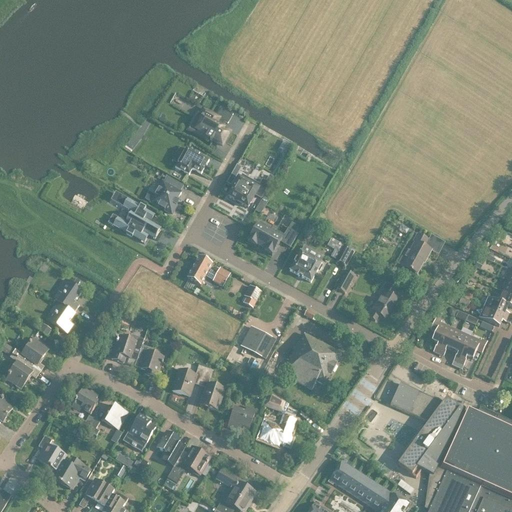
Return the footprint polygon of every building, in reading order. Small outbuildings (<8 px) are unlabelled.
[(213,141),(222,146),(230,132),(222,128),(224,123),(228,125),(233,116),(220,108),(215,116),(207,112),(202,121),(197,118),(190,132),(211,144),(213,141)] [(186,149),(175,169),(189,177),(193,170),(201,175),(209,162),(186,149)] [(235,176),(231,174),(226,183),(230,185),(235,176)] [(238,178),(227,197),(235,201),(235,202),(236,202),(239,204),(240,205),(240,204),(247,209),(255,196),(261,199),(273,178),(269,176),(266,182),(262,180),(259,185),(242,175),(240,179),(238,178)] [(164,211),(171,215),(176,207),(176,206),(178,203),(179,201),(177,200),(181,194),(179,193),(183,187),(167,178),(163,184),(163,183),(159,190),(158,190),(158,191),(155,196),(151,203),(158,207),(158,208),(159,207),(164,210),(164,211)] [(140,242),(142,239),(146,241),(148,237),(152,239),(159,228),(150,223),(154,216),(120,196),(115,203),(127,210),(120,221),(114,217),(110,225),(140,242)] [(289,249),(297,235),(287,229),(283,236),(275,231),(275,232),(259,223),(257,226),(256,226),(248,241),(247,243),(255,247),(256,246),(264,250),(263,252),(271,257),(272,255),(273,255),(280,243),(289,249)] [(428,241),(417,235),(413,242),(416,243),(410,254),(407,252),(404,256),(403,255),(398,264),(403,268),(404,267),(416,274),(422,263),(423,264),(431,250),(425,247),(428,241)] [(146,250),(131,241),(129,245),(144,254),(146,250)] [(300,252),(289,271),(298,276),(297,277),(298,277),(298,276),(301,278),(301,279),(302,279),(302,278),(310,283),(321,264),(320,263),(314,260),(317,254),(304,246),(300,252)] [(335,264),(344,269),(354,251),(345,247),(335,264)] [(229,274),(219,268),(217,273),(209,269),(212,264),(199,256),(187,277),(200,285),(205,276),(213,280),(212,281),(222,286),(229,274)] [(475,265),(480,268),(483,262),(478,259),(475,265)] [(335,289),(344,294),(354,276),(345,271),(335,289)] [(57,303),(71,312),(73,314),(79,306),(74,302),(81,291),(65,280),(57,291),(63,295),(57,303)] [(371,310),(370,309),(366,315),(375,321),(379,315),(385,319),(398,298),(392,295),(395,289),(384,282),(377,294),(380,296),(371,310)] [(511,284),(506,282),(502,292),(511,296),(511,284)] [(246,297),(242,303),(252,309),(256,303),(261,293),(249,286),(243,296),(246,297)] [(511,296),(502,292),(497,301),(507,307),(511,308),(511,296)] [(511,315),(505,312),(507,307),(497,301),(489,298),(485,308),(511,321),(511,318),(511,315)] [(71,312),(57,303),(56,302),(49,312),(54,316),(49,322),(66,334),(72,325),(65,321),(71,312)] [(511,321),(485,308),(480,319),(498,327),(501,321),(509,325),(511,321)] [(303,316),(312,321),(315,315),(307,310),(303,316)] [(468,316),(466,321),(475,325),(477,320),(468,316)] [(437,344),(433,353),(438,355),(450,328),(440,324),(441,322),(435,319),(430,330),(436,333),(432,342),(437,344)] [(51,330),(43,325),(39,331),(47,336),(51,330)] [(264,359),(275,340),(250,327),(240,346),(264,359)] [(451,351),(460,333),(450,328),(438,355),(443,357),(447,349),(451,351)] [(460,333),(451,351),(457,353),(451,365),(456,368),(470,337),(460,333)] [(282,375),(312,391),(316,382),(324,387),(341,354),(304,335),(299,343),(298,343),(282,375)] [(117,342),(111,360),(123,364),(125,358),(136,361),(141,346),(143,340),(131,336),(130,339),(119,336),(117,340),(116,342),(117,342)] [(462,370),(463,366),(467,358),(472,360),(476,351),(482,354),(487,342),(481,339),(480,342),(470,337),(456,368),(462,370)] [(15,350),(12,354),(39,373),(44,367),(38,363),(48,350),(33,339),(30,343),(28,342),(27,343),(29,344),(22,355),(15,350)] [(141,346),(136,361),(134,367),(145,371),(144,375),(156,379),(161,364),(162,365),(163,362),(162,362),(163,357),(152,354),(153,349),(141,346)] [(35,379),(39,373),(12,354),(9,358),(16,363),(12,369),(13,370),(10,375),(8,373),(7,375),(8,376),(6,379),(21,389),(30,376),(35,379)] [(200,383),(204,373),(205,369),(204,369),(198,367),(195,376),(179,370),(172,393),(188,398),(194,381),(200,383)] [(211,375),(204,373),(200,383),(199,387),(205,390),(200,406),(216,411),(224,389),(208,384),(211,375)] [(443,404),(399,384),(389,406),(428,423),(397,466),(415,479),(421,471),(429,475),(424,509),(429,511),(428,511),(511,511),(511,422),(480,408),(476,416),(467,412),(466,415),(461,413),(461,412),(459,411),(460,410),(446,399),(443,404)] [(79,411),(80,409),(90,415),(97,403),(94,402),(98,396),(89,391),(88,392),(82,389),(72,406),(79,411)] [(280,412),(283,405),(277,403),(279,398),(269,393),(264,407),(280,412)] [(0,423),(1,422),(2,423),(11,411),(5,406),(7,403),(2,399),(3,398),(1,397),(1,398),(0,397),(0,423)] [(116,431),(117,431),(128,414),(114,406),(111,412),(107,409),(100,421),(116,431)] [(227,427),(239,431),(240,427),(248,429),(255,410),(246,408),(244,412),(233,409),(227,427)] [(78,427),(87,432),(94,420),(89,417),(85,423),(81,421),(78,427)] [(130,432),(124,443),(141,452),(145,444),(155,428),(145,423),(146,421),(139,417),(130,432)] [(265,421),(259,440),(277,447),(279,443),(288,446),(291,439),(289,438),(295,421),(282,417),(279,425),(265,421)] [(94,420),(87,432),(96,437),(99,432),(95,430),(99,423),(94,420)] [(116,431),(110,441),(116,444),(122,434),(117,431),(116,431)] [(156,448),(165,454),(161,460),(173,468),(184,449),(177,444),(179,441),(165,433),(156,448)] [(39,460),(57,470),(63,461),(66,456),(48,446),(51,441),(44,437),(38,447),(45,451),(39,460)] [(79,440),(77,438),(74,443),(79,446),(82,441),(79,440)] [(115,445),(108,457),(114,460),(121,448),(115,445)] [(174,467),(167,479),(172,482),(176,484),(183,473),(186,471),(191,473),(200,479),(202,475),(204,476),(211,466),(206,463),(209,458),(194,450),(191,455),(188,453),(180,467),(175,464),(174,467)] [(115,461),(129,469),(133,463),(119,455),(115,461)] [(140,475),(147,463),(142,460),(134,472),(140,475)] [(73,467),(63,461),(57,470),(52,479),(69,489),(77,477),(84,482),(90,471),(75,462),(73,467)] [(336,485),(347,468),(341,464),(328,483),(332,486),(334,484),(336,485)] [(121,465),(118,471),(123,474),(127,469),(121,465)] [(344,491),(355,474),(347,468),(336,485),(344,491)] [(232,477),(221,471),(216,479),(230,488),(227,494),(230,496),(223,507),(219,504),(216,510),(218,511),(232,511),(235,509),(239,511),(243,511),(254,493),(242,486),(244,483),(232,476),(232,477)] [(353,496),(364,479),(355,474),(344,491),(353,496)] [(372,484),(364,479),(353,496),(361,501),(372,484)] [(105,493),(108,488),(94,480),(85,495),(98,504),(96,509),(101,511),(104,507),(105,507),(111,497),(105,493)] [(171,491),(175,485),(167,481),(164,487),(171,491)] [(413,490),(401,481),(397,486),(410,495),(413,490)] [(369,506),(380,489),(372,484),(361,501),(369,506)] [(377,511),(388,495),(380,489),(369,506),(377,511)] [(0,506),(2,504),(5,506),(11,496),(1,490),(0,492),(0,506)] [(104,507),(101,511),(125,511),(122,510),(124,505),(125,505),(127,500),(114,492),(111,497),(105,507),(104,507)] [(388,495),(377,511),(404,511),(408,508),(388,495)] [(319,511),(321,508),(318,507),(320,504),(316,502),(309,511),(319,511)]
